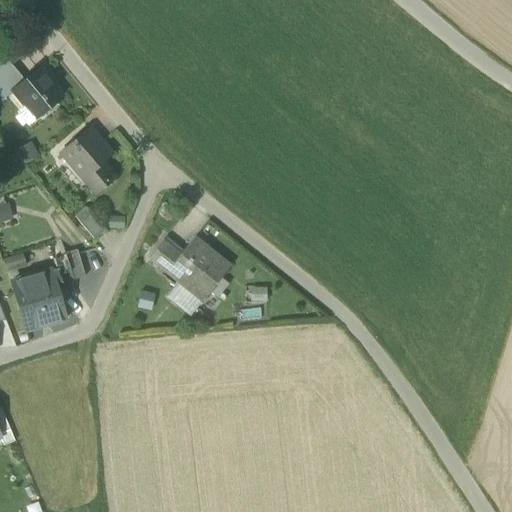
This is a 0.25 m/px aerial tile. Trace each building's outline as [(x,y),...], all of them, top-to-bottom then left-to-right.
[(0,73),(10,65),(1,55),(0,55),(0,73)] [(21,78),(10,65),(0,73),(0,93),(1,95),(20,78),(21,78)] [(12,90),(25,106),(34,118),(60,97),(37,69),(23,81),(12,90)] [(25,125),(34,118),(25,106),(16,114),(25,125)] [(61,153),(82,177),(99,162),(109,154),(101,144),(102,143),(94,134),(93,135),(89,130),(61,153)] [(27,142),(15,148),(21,161),(33,155),(27,142)] [(112,177),(99,162),(82,177),(95,192),(112,177)] [(0,197),(0,196),(0,220),(8,217),(0,197)] [(74,218),(93,240),(104,231),(85,208),(74,218)] [(187,280),(206,295),(230,266),(194,237),(180,254),(172,248),(157,267),(176,283),(182,287),(187,280)] [(147,259),(157,267),(172,248),(162,240),(147,259)] [(66,257),(72,280),(84,277),(76,250),(65,254),(66,257)] [(56,270),(60,284),(72,280),(66,257),(53,261),(56,270)] [(56,270),(51,271),(55,285),(60,284),(56,270)] [(12,283),(25,329),(47,323),(47,324),(63,320),(54,286),(55,285),(51,271),(34,276),(36,284),(31,285),(29,278),(12,283)] [(166,295),(190,315),(206,295),(187,280),(182,287),(176,283),(166,295)] [(0,408),(0,438),(3,445),(14,441),(0,408)]
